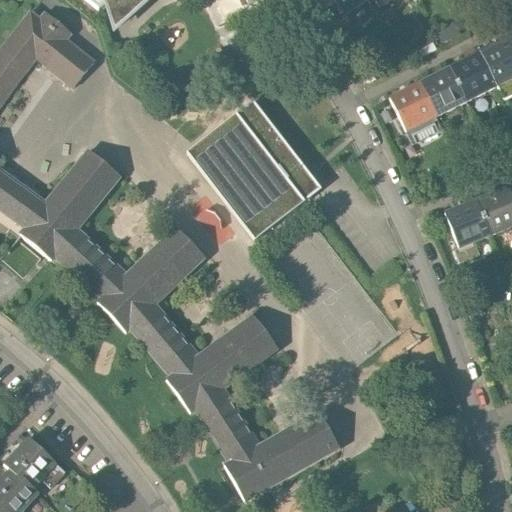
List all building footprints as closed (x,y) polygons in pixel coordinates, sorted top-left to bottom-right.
[(103,0),(112,30),(145,0),(103,0)] [(337,0),(349,16),(371,0),(337,0)] [(0,108),(21,78),(33,60),(71,87),(92,58),(65,39),(70,32),(41,11),(38,16),(27,9),(0,46),(0,108)] [(511,34),(477,52),(495,87),(501,100),(511,94),(511,34)] [(446,68),(464,103),(495,87),(477,52),(446,68)] [(417,84),(435,118),(464,103),(446,68),(417,84)] [(417,84),(387,99),(406,134),(435,118),(417,84)] [(253,101),(183,154),(251,243),(320,190),(253,101)] [(0,216),(20,231),(16,236),(47,262),(52,259),(99,302),(94,306),(123,336),(128,333),(166,377),(162,380),(188,414),(192,412),(232,464),(223,467),(247,503),(338,452),(318,418),(260,443),(220,392),(281,354),(251,316),(198,352),(157,307),(204,260),(173,230),(124,274),(77,231),(121,178),(83,152),(40,204),(14,186),(0,176),(0,216)] [(480,199),(495,236),(511,228),(511,199),(510,194),(507,188),(480,199)] [(480,199),(446,213),(461,249),(495,236),(480,199)] [(0,468),(4,472),(29,494),(53,468),(24,442),(0,468)] [(4,472),(0,477),(0,511),(1,511),(21,511),(34,498),(29,494),(4,472)]
